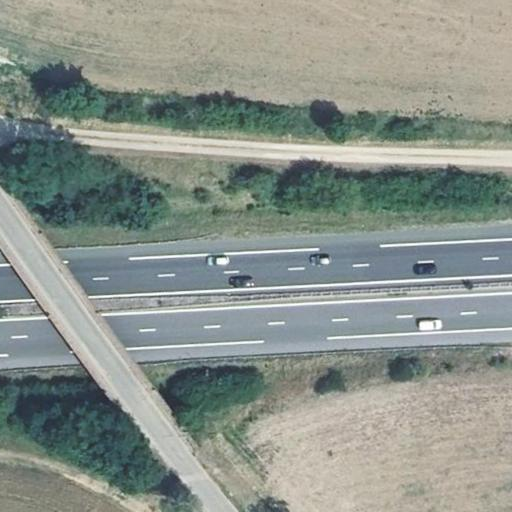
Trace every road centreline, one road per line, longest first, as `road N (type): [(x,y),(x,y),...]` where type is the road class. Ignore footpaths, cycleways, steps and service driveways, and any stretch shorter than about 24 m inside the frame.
road 1 (motorway): [(0,344),(511,317)]
road 2 (track): [(0,126),(511,153)]
road 3 (motorway): [(511,263),(0,289)]
road 4 (unclassified): [(0,218),(218,511)]
road 5 (track): [(127,511),(88,484),(0,456)]
